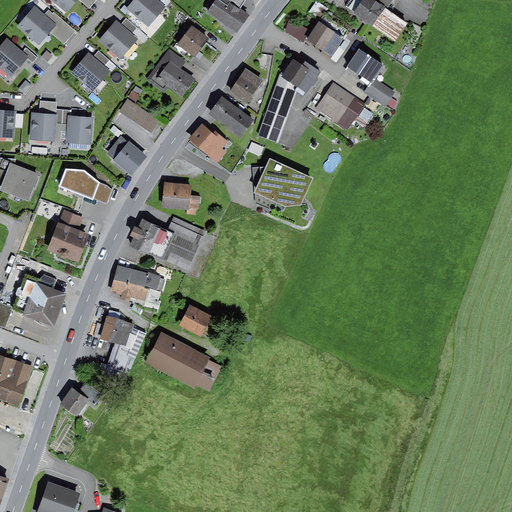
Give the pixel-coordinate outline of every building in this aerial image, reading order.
[(52,0),(67,13),(79,0),(52,0)] [(158,0),(135,0),(129,7),(149,25),(166,7),(158,0)] [(251,15),(228,0),(214,0),(208,10),(240,32),(251,15)] [(395,0),(364,0),(356,12),(398,39),(409,23),(388,10),(395,0)] [(36,7),(19,27),(39,45),(57,25),(36,7)] [(288,29),(297,31),(300,21),(291,19),(288,29)] [(118,20),(100,39),(121,59),(139,40),(118,20)] [(301,22),(297,33),(303,35),(306,23),(301,22)] [(336,33),(320,23),(311,37),(325,51),(336,33)] [(194,26),(180,43),(195,55),(209,38),(194,26)] [(9,40),(0,49),(0,64),(13,77),(29,59),(9,40)] [(385,63),(360,47),(349,65),(373,81),(385,63)] [(171,50),(153,77),(182,96),(193,80),(180,71),(187,61),(171,50)] [(91,54),(73,73),(93,92),(111,72),(91,54)] [(318,75),(293,59),(283,76),(260,136),(280,142),(298,85),(306,92),(318,75)] [(264,80),(248,68),(233,90),(249,101),(264,80)] [(363,104),(331,82),(316,104),(348,126),(363,104)] [(255,120),(224,97),(213,112),(244,135),(255,120)] [(130,101),(122,113),(153,133),(161,121),(130,101)] [(17,110),(0,108),(0,135),(15,136),(17,110)] [(57,113),(32,112),(30,138),(55,140),(57,113)] [(95,117),(68,115),(65,141),(93,144),(95,117)] [(228,141),(203,121),(190,138),(220,161),(227,152),(222,149),(228,141)] [(127,137),(109,154),(129,174),(146,157),(127,137)] [(0,184),(31,199),(40,174),(15,164),(18,159),(0,156),(0,184)] [(316,178),(270,157),(255,191),(286,206),(302,204),(316,178)] [(69,172),(62,189),(96,201),(101,185),(86,173),(69,172)] [(193,184),(164,183),(163,199),(192,200),(193,184)] [(84,216),(63,209),(48,249),(79,261),(89,233),(79,229),(84,216)] [(172,227),(196,235),(198,232),(202,234),(205,226),(176,215),(172,227)] [(174,233),(141,218),(131,242),(163,256),(174,233)] [(163,277),(119,266),(112,293),(156,304),(163,277)] [(67,295),(34,282),(22,312),(55,325),(67,295)] [(213,315),(190,304),(180,325),(204,335),(213,315)] [(25,317),(1,307),(0,308),(0,325),(18,333),(25,317)] [(140,326),(109,317),(102,338),(118,343),(111,366),(126,371),(140,326)] [(222,366),(162,334),(148,361),(208,393),(222,366)] [(32,368),(0,356),(0,397),(19,404),(32,368)] [(75,389),(63,404),(79,416),(91,401),(75,389)] [(11,476),(0,473),(0,506),(1,507),(11,476)] [(73,511),(81,493),(49,482),(37,511),(73,511)]
